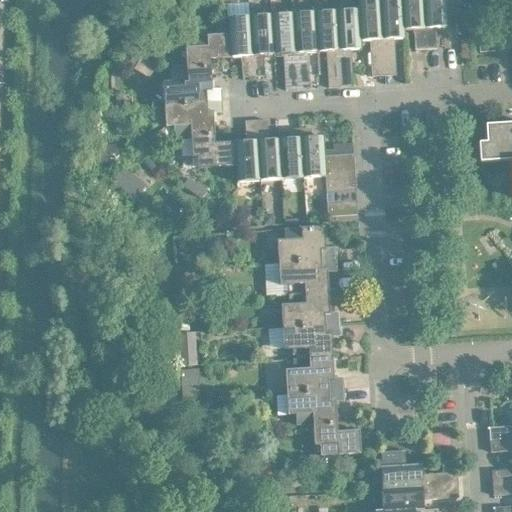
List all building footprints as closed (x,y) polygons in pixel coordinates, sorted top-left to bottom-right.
[(369,0),(359,1),(360,9),(362,40),(363,40),(373,40),(374,44),(372,44),(374,76),(386,75),(381,0),(369,0)] [(381,0),(386,75),(398,74),(396,42),(395,43),(394,38),(406,38),(406,29),(405,29),(402,0),(381,0)] [(402,0),(405,29),(406,29),(415,29),(417,49),(428,48),(424,0),(402,0)] [(447,0),(424,0),(428,48),(439,48),(437,27),(449,27),(447,0)] [(360,9),(338,10),(343,86),(355,85),(353,53),(351,53),(351,49),(363,49),(363,40),(362,40),(360,9)] [(338,10),(316,12),(319,51),(330,51),(330,55),(328,55),(330,87),(343,86),(338,10)] [(316,12),(295,13),(300,89),(312,88),(310,56),(308,56),(308,52),(319,51),(316,12)] [(295,13),(273,14),(276,54),(287,53),(287,57),(285,57),(287,90),(300,89),(295,13)] [(467,13),(458,13),(458,31),(468,31),(467,13)] [(273,14),(252,16),(255,76),(266,75),(265,55),(276,54),(273,14)] [(230,19),(231,34),(232,34),(233,57),(243,56),(245,76),(255,76),(252,16),(230,17),(230,19)] [(230,19),(218,20),(219,34),(231,34),(230,19)] [(188,47),(189,68),(189,69),(212,68),(211,58),(233,57),(232,34),(231,34),(219,34),(192,36),(193,47),(188,47)] [(495,40),(480,41),(481,53),(496,51),(495,40)] [(125,61),(136,68),(143,57),(132,50),(125,61)] [(165,82),(166,103),(223,100),(222,88),(213,88),(212,68),(189,69),(189,68),(172,69),(172,81),(165,82)] [(176,136),(193,135),(193,134),(216,133),(214,112),(223,112),(223,100),(166,103),(168,125),(175,125),(176,136)] [(262,180),(284,178),(281,139),(270,139),(269,119),(258,120),(262,180)] [(238,181),(262,180),(258,120),(247,120),(248,141),(237,141),(238,165),(237,165),(238,181)] [(489,161),(511,159),(511,123),(487,125),(489,161)] [(305,177),(327,176),(328,176),(327,168),(326,155),(325,136),(313,137),(313,127),(302,128),(305,177)] [(284,178),(305,177),(302,128),(291,128),(291,138),(281,139),(284,178)] [(200,167),(237,165),(238,165),(237,141),(216,142),(216,133),(193,134),(193,135),(194,155),(199,155),(200,167)] [(336,148),(326,149),(326,155),(355,154),(354,142),(336,143),(336,148)] [(119,143),(100,146),(102,163),(121,161),(119,143)] [(326,155),(327,168),(356,166),(355,154),(326,155)] [(327,176),(328,180),(357,178),(356,166),(327,168),(328,176),(327,176)] [(185,185),(201,196),(206,188),(191,177),(185,185)] [(328,180),(328,192),(357,190),(357,178),(328,180)] [(328,192),(329,204),(358,202),(357,190),(328,192)] [(358,202),(329,204),(330,216),(359,214),(358,202)] [(276,213),(265,214),(265,224),(277,224),(276,213)] [(229,214),(218,215),(219,227),(230,227),(229,214)] [(279,239),(280,262),(337,258),(336,247),(327,247),(326,226),(286,228),(287,239),(279,239)] [(289,284),(290,294),(330,291),(329,271),(338,270),(337,258),(280,262),(282,284),(289,284)] [(193,276),(179,277),(180,299),(194,298),(193,276)] [(283,304),(284,326),(341,323),(340,311),(331,312),(330,291),(290,294),(290,304),(283,304)] [(191,320),(183,320),(183,330),(191,330),(191,320)] [(293,348),(294,359),(334,356),(333,336),(342,335),(341,323),(284,326),(286,349),(293,348)] [(197,332),(183,333),(183,349),(198,348),(197,332)] [(287,369),(288,392),(345,388),(344,376),(335,377),(334,356),(294,359),(294,369),(287,369)] [(202,368),(184,369),(185,397),(193,397),(202,396),(202,368)] [(298,425),(315,424),(315,423),(338,421),(337,401),(346,400),(345,388),(288,392),(289,414),(297,414),(298,425)] [(202,396),(193,397),(193,411),(216,411),(216,396),(202,396)] [(315,423),(315,424),(316,445),(321,445),(322,456),(362,453),(361,430),(338,431),(338,421),(315,423)] [(511,425),(491,427),(492,439),(511,438),(511,425)] [(511,438),(492,439),(492,452),(511,450),(511,438)] [(382,466),(384,490),(460,485),(459,472),(444,473),(427,474),(427,476),(423,476),(422,464),(407,465),(406,450),(383,452),(384,466),(382,466)] [(203,459),(201,460),(206,479),(208,479),(209,478),(220,476),(215,456),(203,459)] [(458,460),(443,461),(444,473),(459,472),(458,460)] [(494,482),(511,481),(511,469),(494,470),(494,482)] [(511,481),(494,482),(495,495),(511,493),(511,481)] [(384,490),(385,510),(385,511),(416,509),(416,510),(425,509),(424,497),(428,497),(428,499),(460,497),(460,485),(384,490)] [(290,511),(289,497),(274,498),(275,511),(290,511)]
